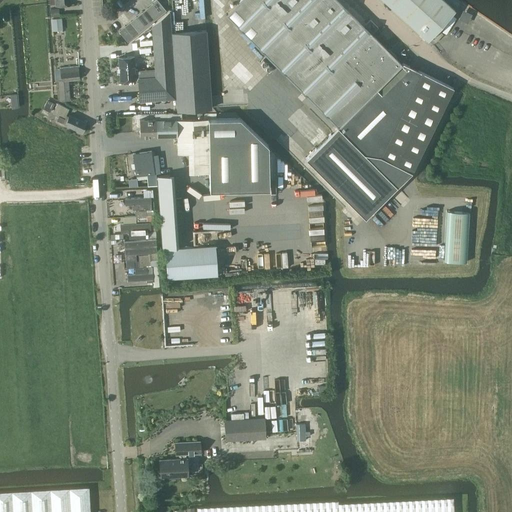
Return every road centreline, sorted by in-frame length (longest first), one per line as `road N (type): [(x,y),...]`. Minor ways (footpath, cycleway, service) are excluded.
road 1 (residential): [(122,511),(85,0)]
road 2 (residential): [(511,97),(436,62),(363,0)]
